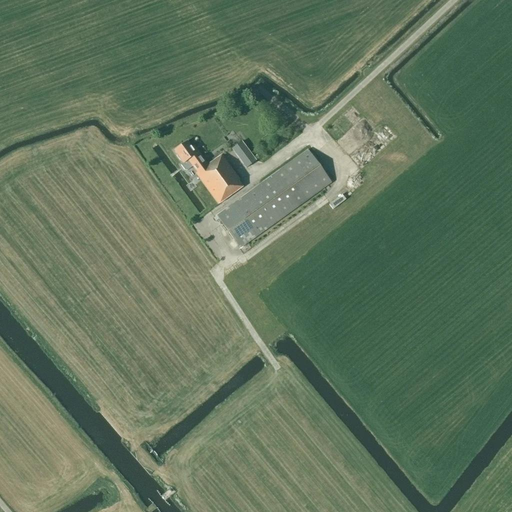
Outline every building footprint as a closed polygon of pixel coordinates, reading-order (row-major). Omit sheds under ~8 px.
[(269,144),(274,150),(288,140),(283,134),(269,144)] [(350,148),(358,141),(355,137),(347,144),(350,148)] [(373,139),(368,150),(380,155),(385,143),(373,139)] [(218,204),(242,187),(237,181),(239,180),(221,155),(202,169),(193,157),(196,155),(186,142),(174,151),(183,164),(188,160),(197,173),(196,173),(218,204)] [(246,169),(256,161),(241,142),(232,149),(246,169)] [(239,248),(331,183),(307,150),(216,216),(239,248)] [(345,201),(341,197),(330,206),(333,210),(345,201)]
